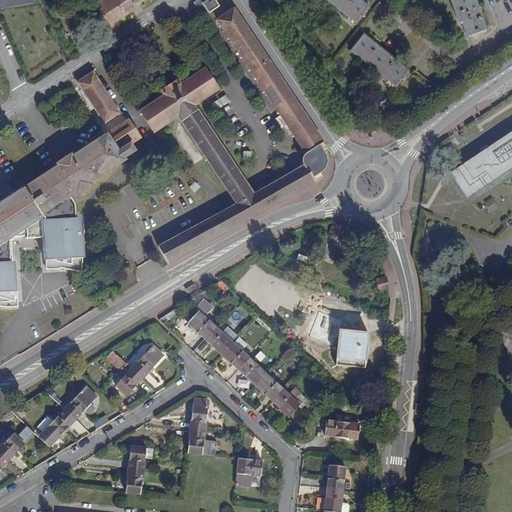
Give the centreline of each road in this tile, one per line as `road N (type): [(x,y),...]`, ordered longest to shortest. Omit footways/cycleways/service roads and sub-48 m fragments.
road 1 (secondary): [(0,388),(280,221),(346,200)]
road 2 (tertiary): [(380,210),(410,308),(389,511)]
road 3 (residential): [(199,376),(0,503)]
road 4 (tertiary): [(241,0),(351,163)]
road 5 (residential): [(282,511),(288,458),(199,376)]
road 6 (secondary): [(511,68),(446,113),(390,166)]
road 7 (residential): [(389,0),(448,58),(511,23)]
road 8 (unknown): [(92,55),(167,168)]
